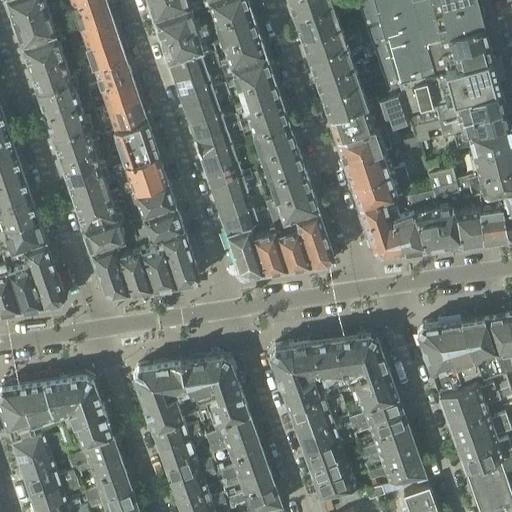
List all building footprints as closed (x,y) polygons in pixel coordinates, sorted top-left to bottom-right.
[(6,0),(13,17),(47,5),(45,0),(44,0),(6,0)] [(77,23),(78,23),(110,12),(106,0),(85,0),(71,5),(77,23)] [(148,0),(153,14),(188,2),(192,1),(191,0),(148,0)] [(208,0),(214,15),(249,4),(247,0),(208,0)] [(289,0),(293,13),(294,13),(330,0),(289,0)] [(330,0),(294,13),(301,33),(339,20),(335,9),(359,2),(359,1),(358,0),(330,0)] [(385,82),(388,91),(392,90),(390,83),(431,72),(445,68),(443,60),(441,52),(437,37),(433,20),(429,6),(427,0),(358,0),(359,1),(359,2),(365,24),(368,32),(371,41),(375,52),(378,62),(379,64),(382,73),(385,82)] [(450,0),(429,6),(433,20),(480,8),(477,0),(450,0)] [(153,14),(161,35),(195,23),(199,22),(197,17),(194,19),(188,2),(153,14)] [(215,20),(222,38),(257,26),(249,4),(214,15),(209,16),(211,21),(215,20)] [(20,38),(21,40),(59,27),(58,22),(53,24),(48,10),(47,5),(13,17),(20,38)] [(433,20),(437,37),(484,24),(480,8),(433,20)] [(78,23),(85,44),(118,33),(110,12),(78,23)] [(301,33),(308,53),(346,40),(368,32),(365,24),(355,28),(342,32),(339,20),(301,33)] [(168,56),(198,46),(202,44),(195,23),(161,35),(168,56)] [(437,37),(441,52),(488,40),(483,24),(437,37)] [(223,42),(229,59),(264,48),(257,26),(222,38),(217,39),(218,44),(223,42)] [(25,53),(28,64),(62,52),(56,33),(61,31),(59,27),(21,40),(25,53)] [(88,54),(91,64),(124,53),(118,33),(85,44),(72,48),(76,58),(88,54)] [(308,53),(314,73),(352,60),(375,52),(371,41),(362,44),(363,46),(349,50),(346,40),(308,53)] [(456,65),(458,65),(492,56),(488,40),(441,52),(443,60),(454,57),(456,65)] [(168,56),(173,72),(218,58),(214,48),(201,53),(198,46),(168,56)] [(231,64),(237,82),(271,70),(264,48),(229,59),(224,61),(226,65),(231,64)] [(28,64),(36,87),(70,75),(75,73),(73,69),(69,70),(62,52),(28,64)] [(124,53),(91,64),(99,86),(132,75),(124,53)] [(445,68),(431,72),(390,83),(392,90),(400,88),(406,109),(408,109),(500,85),(496,71),(492,56),(458,65),(456,65),(445,68)] [(173,72),(178,87),(209,76),(206,68),(220,64),(218,58),(173,72)] [(314,73),(321,93),(359,80),(371,77),(371,76),(368,68),(356,71),(352,60),(314,73)] [(374,75),(382,73),(379,64),(378,62),(370,64),(374,75)] [(238,87),(244,104),(279,92),(271,70),(237,82),(232,83),(233,88),(238,87)] [(36,87),(44,110),(78,98),(70,75),(36,87)] [(132,75),(99,86),(106,105),(138,94),(132,75)] [(178,87),(183,102),(228,87),(225,79),(211,84),(209,76),(178,87)] [(359,80),(321,93),(328,113),(366,101),(366,100),(363,92),(359,80)] [(388,91),(385,82),(377,85),(380,96),(388,93),(388,91)] [(412,124),(437,118),(504,101),(500,86),(500,85),(408,109),(412,124)] [(183,102),(188,117),(219,107),(216,99),(230,94),(228,87),(183,102)] [(392,90),(388,91),(388,93),(396,116),(398,120),(408,117),(406,109),(400,88),(392,90)] [(246,109),(252,127),(287,115),(279,92),(244,104),(239,106),(241,111),(246,109)] [(335,135),(335,136),(396,116),(388,93),(380,96),(378,96),(376,98),(381,114),(372,117),(366,101),(328,113),(335,135)] [(97,117),(96,117),(101,131),(146,117),(138,94),(106,105),(94,109),(97,117)] [(44,110),(51,131),(96,117),(94,112),(84,116),(78,98),(44,110)] [(452,124),(453,131),(509,119),(508,117),(504,101),(437,118),(439,127),(452,124)] [(188,117),(194,134),(238,118),(235,110),(222,115),(219,107),(188,117)] [(253,131),(259,149),(294,138),(287,115),(252,127),(248,128),(249,133),(253,131)] [(343,159),(345,158),(385,144),(391,143),(387,133),(395,130),(394,126),(399,124),(398,120),(396,116),(335,136),(335,137),(337,136),(339,142),(337,143),(338,144),(339,144),(343,157),(342,157),(343,159)] [(51,131),(59,155),(104,140),(101,133),(101,131),(96,117),(51,131)] [(124,159),(112,163),(112,164),(157,150),(146,117),(101,131),(101,133),(114,129),(123,154),(124,159)] [(194,134),(199,150),(231,139),(228,130),(241,126),(238,118),(194,134)] [(470,141),(472,150),(511,139),(511,132),(509,119),(453,131),(456,144),(470,141)] [(0,150),(14,145),(6,122),(0,123),(0,150)] [(199,150),(205,165),(249,150),(245,137),(240,138),(242,144),(233,147),(231,139),(199,150)] [(426,137),(419,139),(424,157),(431,156),(426,137)] [(261,154),(267,171),(302,160),(296,144),(294,138),(259,149),(255,150),(257,156),(261,154)] [(511,139),(472,150),(477,170),(511,161),(511,139)] [(59,155),(67,178),(105,165),(111,163),(112,163),(110,158),(104,160),(99,161),(94,147),(105,143),(104,140),(59,155)] [(385,144),(345,158),(347,164),(345,165),(345,167),(346,166),(350,179),(350,181),(352,180),(389,168),(383,152),(382,149),(386,148),(385,144)] [(0,174),(21,167),(14,145),(0,150),(0,174)] [(112,164),(121,191),(166,176),(157,150),(112,164)] [(205,165),(210,181),(241,170),(238,162),(252,157),(250,153),(249,150),(205,165)] [(112,163),(124,159),(123,154),(116,157),(115,154),(110,156),(110,158),(112,163)] [(425,160),(428,170),(439,167),(436,158),(425,160)] [(268,176),(275,194),(303,185),(310,183),(302,160),(267,171),(263,173),(264,177),(268,176)] [(511,161),(477,170),(456,176),(460,196),(473,193),(477,192),(482,190),(489,188),(497,187),(511,183),(511,161)] [(428,170),(431,187),(436,201),(447,240),(459,238),(454,207),(452,207),(451,198),(458,196),(451,164),(439,167),(428,170)] [(67,178),(74,200),(108,189),(102,170),(107,169),(105,165),(67,178)] [(0,200),(29,190),(21,167),(0,174),(0,200)] [(358,203),(392,191),(396,190),(391,174),(395,173),(394,169),(390,171),(389,168),(352,180),(354,186),(352,187),(353,189),(353,188),(358,203)] [(213,190),(215,197),(260,182),(255,169),(249,171),(251,175),(244,178),(241,170),(210,181),(213,190)] [(126,203),(127,208),(130,216),(175,201),(166,176),(121,191),(126,203)] [(221,212),(252,201),(265,197),(260,182),(215,197),(221,212)] [(265,198),(270,213),(272,219),(293,213),(303,209),(317,204),(310,183),(303,185),(275,194),(265,198)] [(511,183),(497,187),(489,188),(492,200),(501,199),(506,231),(508,230),(511,229),(511,183)] [(407,186),(396,190),(392,191),(395,202),(387,205),(401,247),(402,247),(423,243),(411,206),(408,191),(407,186)] [(416,189),(408,191),(411,206),(423,243),(444,240),(447,240),(436,201),(431,187),(416,189)] [(482,190),(477,192),(478,202),(483,234),(484,234),(489,233),(506,231),(501,199),(492,200),(489,188),(482,190)] [(74,200),(82,223),(127,208),(126,203),(115,207),(108,189),(74,200)] [(0,200),(0,215),(3,225),(37,214),(29,190),(0,200)] [(392,191),(358,203),(372,244),(372,245),(381,250),(400,247),(401,247),(387,205),(395,202),(392,191)] [(476,202),(473,193),(460,196),(458,196),(451,198),(452,207),(454,207),(459,238),(483,234),(478,202),(476,202)] [(221,212),(226,228),(247,221),(270,213),(265,198),(264,198),(265,201),(260,202),(262,207),(254,209),(252,201),(221,212)] [(130,216),(135,231),(138,239),(159,232),(182,224),(175,201),(130,216)] [(303,209),(293,213),(303,243),(309,260),(326,258),(327,258),(332,249),(317,204),(303,209)] [(90,246),(112,238),(135,231),(130,216),(127,208),(82,223),(86,236),(90,246)] [(270,213),(247,221),(262,267),(287,264),(272,219),(270,213)] [(293,213),(272,219),(287,264),(309,260),(303,243),(293,213)] [(0,248),(0,250),(22,243),(45,235),(37,214),(3,225),(0,225),(0,248)] [(247,221),(226,228),(238,265),(246,270),(262,267),(247,221)] [(182,224),(159,232),(176,280),(192,278),(198,269),(197,269),(182,224)] [(135,231),(112,238),(129,288),(130,287),(151,284),(153,284),(138,239),(135,231)] [(159,232),(138,239),(153,284),(176,280),(159,232)] [(45,235),(22,243),(42,300),(57,298),(58,298),(63,290),(63,289),(45,235)] [(112,238),(90,246),(103,285),(111,290),(129,288),(112,238)] [(22,243),(0,250),(3,258),(19,304),(20,304),(20,303),(41,300),(42,300),(22,243)] [(0,306),(19,304),(3,258),(0,258),(0,306)] [(497,355),(502,367),(511,363),(511,328),(505,308),(503,309),(485,312),(485,311),(483,311),(497,355)] [(497,355),(483,311),(481,312),(482,312),(479,313),(479,316),(475,317),(474,313),(462,315),(462,314),(460,315),(480,372),(482,376),(502,369),(502,367),(497,355)] [(480,372),(460,315),(437,318),(459,379),(480,372)] [(459,379),(437,318),(422,321),(421,320),(416,329),(417,329),(437,387),(459,379)] [(366,370),(368,375),(389,368),(388,367),(388,368),(376,334),(368,328),(367,328),(354,330),(365,365),(357,368),(358,372),(366,370)] [(347,376),(358,372),(357,368),(365,365),(354,330),(353,331),(332,334),(347,376)] [(348,381),(347,376),(332,334),(331,334),(331,333),(330,334),(309,337),(323,378),(325,382),(326,388),(337,384),(343,383),(348,381)] [(288,341),(299,372),(309,369),(312,377),(313,377),(315,380),(323,378),(309,337),(308,337),(307,338),(288,341)] [(274,361),(282,386),(312,377),(309,369),(299,372),(288,341),(287,341),(275,343),(275,342),(274,343),(270,351),(270,352),(271,352),(274,361)] [(210,396),(240,386),(240,385),(239,386),(232,366),(229,357),(229,356),(229,355),(221,350),(220,350),(219,351),(210,353),(205,353),(215,382),(206,385),(210,396)] [(180,357),(179,357),(191,391),(206,385),(215,382),(205,353),(204,353),(204,354),(180,357)] [(178,358),(154,361),(164,391),(175,387),(177,392),(180,391),(183,401),(193,398),(191,391),(179,357),(178,357),(178,358)] [(137,382),(144,403),(177,392),(175,387),(164,391),(154,361),(153,361),(153,360),(148,361),(148,362),(139,363),(139,362),(137,362),(132,371),(133,372),(134,373),(137,382)] [(356,404),(360,402),(395,390),(391,378),(392,377),(389,368),(368,375),(354,380),(354,381),(349,382),(356,404)] [(73,418),(104,408),(103,407),(101,401),(100,401),(96,389),(96,388),(96,386),(95,386),(92,377),(93,377),(92,376),(93,376),(84,371),(83,371),(82,371),(68,373),(78,403),(69,407),(72,418),(73,418)] [(58,423),(72,418),(69,407),(78,403),(68,373),(67,373),(67,374),(43,377),(40,377),(40,378),(19,381),(18,381),(34,429),(42,426),(56,422),(57,423),(58,423)] [(282,386),(287,401),(322,390),(326,388),(325,382),(323,378),(315,380),(313,377),(312,377),(282,386)] [(495,389),(492,381),(479,386),(477,378),(439,391),(444,407),(495,389)] [(34,429),(18,381),(1,383),(0,383),(0,404),(11,436),(34,429)] [(351,388),(349,381),(338,385),(340,392),(351,388)] [(444,407),(449,422),(487,409),(485,401),(498,397),(497,396),(510,391),(510,389),(508,384),(495,389),(444,407)] [(217,419),(247,408),(243,396),(244,396),(240,386),(210,396),(217,419)] [(287,401),(293,416),(343,398),(340,392),(339,392),(325,397),(322,390),(287,401)] [(350,422),(401,406),(395,390),(360,402),(363,410),(348,415),(350,422)] [(148,413),(151,424),(182,414),(197,409),(193,398),(183,401),(180,391),(177,392),(144,403),(143,403),(147,413),(148,413)] [(293,416),(298,432),(333,420),(330,412),(345,406),(343,398),(293,416)] [(303,447),(309,462),(344,450),(341,442),(356,436),(354,431),(369,426),(371,433),(407,422),(401,406),(350,422),(353,429),(303,447)] [(80,440),(111,429),(106,417),(107,417),(104,408),(73,418),(72,418),(58,423),(60,431),(63,439),(65,444),(70,442),(80,439),(80,440)] [(205,432),(206,434),(209,442),(254,427),(247,408),(217,419),(213,421),(215,428),(205,432)] [(455,438),(511,417),(511,410),(504,413),(503,411),(490,416),(487,409),(449,422),(455,438)] [(151,424),(158,443),(203,427),(200,418),(185,424),(182,414),(151,424)] [(509,427),(511,425),(511,417),(455,438),(460,453),(498,439),(495,431),(509,427)] [(298,432),(303,447),(353,429),(350,422),(336,427),(333,420),(298,432)] [(359,447),(361,452),(362,454),(412,437),(407,422),(371,433),(374,442),(359,447)] [(11,436),(17,454),(63,439),(60,431),(45,436),(42,426),(34,429),(11,436)] [(158,443),(164,460),(194,449),(190,440),(206,434),(205,432),(203,427),(158,443)] [(230,454),(260,443),(254,427),(209,442),(211,450),(226,444),(230,454)] [(71,462),(117,447),(111,429),(80,440),(83,448),(74,452),(70,442),(65,444),(66,448),(71,462)] [(511,451),(511,446),(508,435),(498,439),(460,453),(466,468),(503,455),(511,451)] [(362,454),(364,460),(365,462),(379,457),(382,465),(418,453),(412,437),(362,454)] [(51,453),(66,448),(65,444),(63,439),(17,454),(23,472),(54,462),(51,453)] [(221,478),(266,462),(260,443),(230,454),(233,464),(217,470),(218,472),(221,478)] [(93,475),(123,464),(117,447),(71,462),(72,466),(75,475),(81,473),(79,468),(89,465),(93,475)] [(164,460),(170,478),(212,463),(209,454),(197,458),(194,449),(164,460)] [(309,462),(314,477),(364,460),(362,454),(361,452),(346,457),(344,450),(309,462)] [(511,451),(503,455),(466,468),(473,489),(511,475),(511,451)] [(418,453),(382,465),(368,470),(371,477),(385,472),(388,479),(424,472),(418,453)] [(364,460),(314,477),(319,493),(356,486),(355,483),(352,472),(366,467),(365,462),(364,460)] [(29,490),(75,475),(72,466),(57,471),(54,462),(23,472),(29,490)] [(242,490),(272,480),(266,462),(221,478),(221,480),(224,486),(239,480),(242,490)] [(170,478),(176,496),(206,485),(203,475),(215,471),(212,463),(170,478)] [(83,498),(129,483),(123,464),(93,475),(96,484),(80,489),(83,498)] [(29,490),(35,507),(66,497),(63,488),(78,483),(75,475),(29,490)] [(511,483),(511,475),(473,489),(480,509),(511,498),(511,490),(510,484),(511,483)] [(176,496),(182,511),(186,511),(228,497),(227,495),(224,486),(221,480),(216,481),(215,482),(218,492),(210,495),(206,485),(176,496)] [(227,495),(228,497),(231,506),(232,511),(238,511),(236,506),(235,504),(234,503),(245,499),(248,508),(273,503),(280,502),(272,480),(242,490),(227,495)] [(402,490),(410,511),(430,511),(438,510),(428,482),(402,490)] [(105,510),(135,500),(129,483),(83,498),(84,501),(86,506),(102,501),(105,510)] [(366,487),(369,497),(384,492),(381,483),(366,487)] [(79,511),(87,509),(86,506),(84,501),(69,506),(66,497),(35,507),(36,511),(79,511)] [(186,511),(215,511),(231,506),(228,497),(186,511)] [(511,511),(511,498),(480,509),(480,511),(511,511)] [(139,511),(135,500),(105,510),(105,511),(139,511)]
